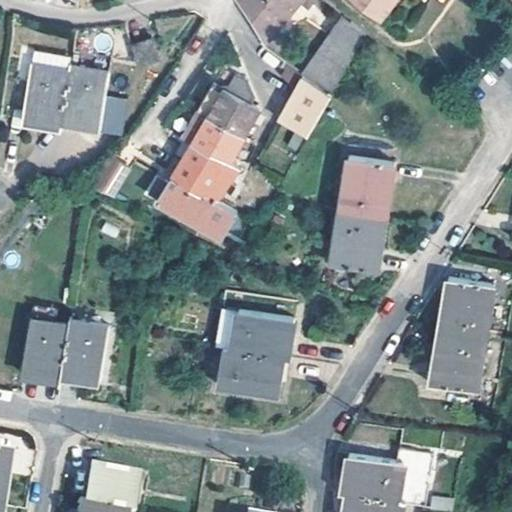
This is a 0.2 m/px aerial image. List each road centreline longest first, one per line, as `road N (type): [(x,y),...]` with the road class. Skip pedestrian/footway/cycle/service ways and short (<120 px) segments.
road 1 (residential): [(300,436),(331,411),(511,116)]
road 2 (residential): [(58,419),(260,444),(300,436)]
road 3 (residential): [(9,0),(74,15),(182,0)]
